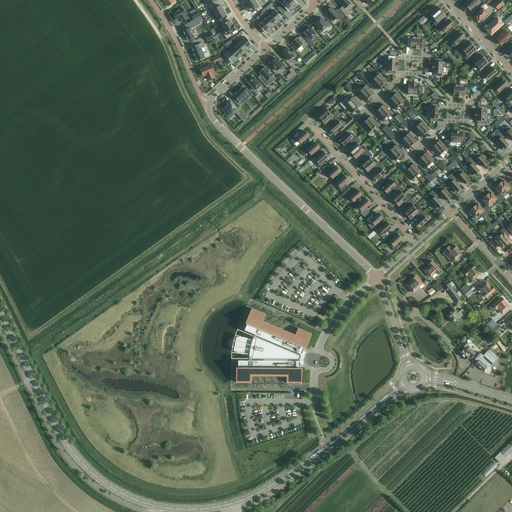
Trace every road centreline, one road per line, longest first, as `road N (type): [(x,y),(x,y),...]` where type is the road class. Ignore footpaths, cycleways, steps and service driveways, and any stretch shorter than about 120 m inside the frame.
road 1 (secondary): [(155,506),(205,509),(259,494),(403,383)]
road 2 (secondary): [(0,313),(82,464),(112,490),(155,506)]
road 3 (tertiary): [(376,277),(239,148),(209,103)]
